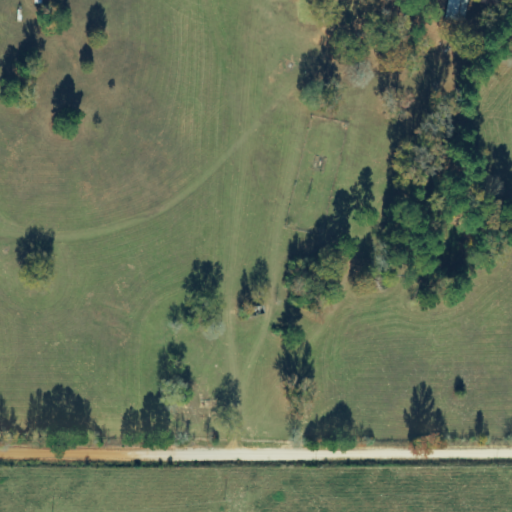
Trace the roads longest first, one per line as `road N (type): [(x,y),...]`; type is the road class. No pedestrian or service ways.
road 1 (residential): [(511,452),(0,456)]
road 2 (residential): [(246,0),(230,342),(236,453)]
